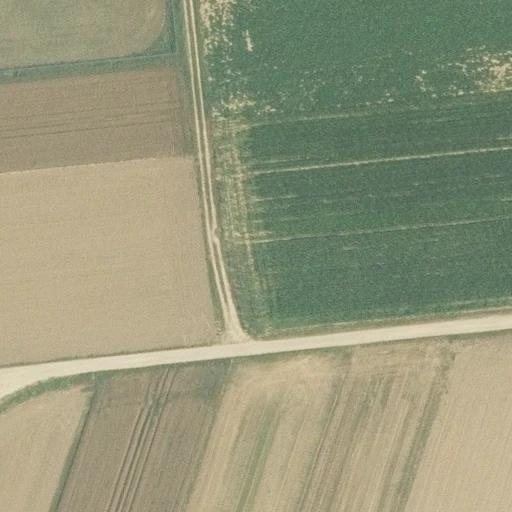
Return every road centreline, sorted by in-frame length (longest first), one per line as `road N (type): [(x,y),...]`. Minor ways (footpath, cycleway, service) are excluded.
road 1 (track): [(511,324),(0,376)]
road 2 (track): [(188,0),(224,353)]
